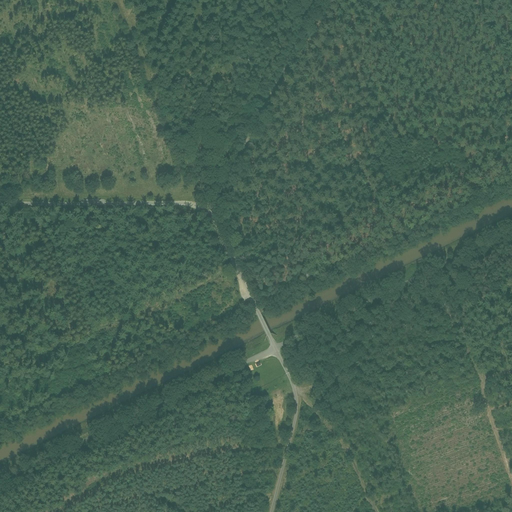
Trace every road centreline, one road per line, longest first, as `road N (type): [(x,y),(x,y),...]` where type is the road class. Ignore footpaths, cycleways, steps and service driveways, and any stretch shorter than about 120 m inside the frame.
road 1 (unclassified): [(0,205),(201,209),(258,314)]
road 2 (unclassified): [(273,343),(0,481)]
road 3 (track): [(511,229),(274,346)]
road 4 (track): [(211,218),(316,0)]
road 5 (track): [(194,207),(183,153),(116,0)]
